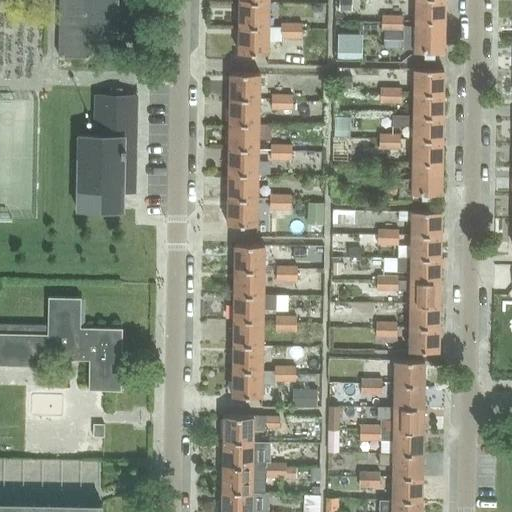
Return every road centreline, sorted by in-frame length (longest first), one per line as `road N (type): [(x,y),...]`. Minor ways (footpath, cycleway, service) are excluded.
road 1 (unclassified): [(171,511),(180,0)]
road 2 (residential): [(467,410),(474,0)]
